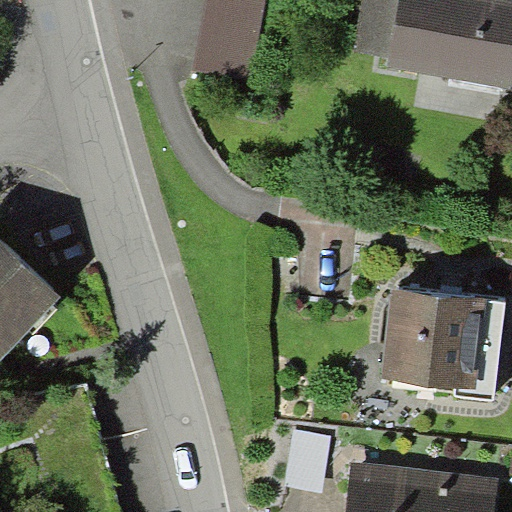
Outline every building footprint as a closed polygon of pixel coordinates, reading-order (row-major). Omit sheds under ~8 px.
[(204,0),(192,73),(252,83),(267,0),(204,0)] [(389,65),(511,87),(511,85),(511,0),(363,0),(354,51),(390,58),(389,65)] [(0,360),(61,295),(0,237),(0,360)] [(505,302),(393,288),(382,379),(456,388),(454,397),(493,401),(505,302)] [(321,491),(331,435),(293,429),(283,484),(321,491)] [(345,511),(493,511),(497,479),(352,462),(345,511)]
